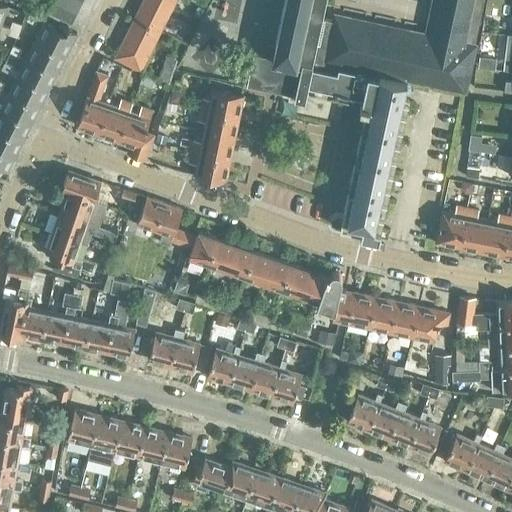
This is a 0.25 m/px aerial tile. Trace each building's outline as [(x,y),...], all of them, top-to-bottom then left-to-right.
[(76,13),(81,3),(75,0),(52,0),(52,1),(76,13)] [(175,0),(142,0),(134,17),(160,30),(175,0)] [(284,0),(272,56),(254,52),(247,84),(293,94),(292,97),(295,97),(305,99),(306,92),(312,66),(321,18),(325,0),(284,0)] [(442,0),(434,38),(398,30),(335,17),(335,21),(321,18),(312,66),(347,73),(344,85),(363,90),(365,82),(405,91),(408,76),(461,88),(461,89),(463,89),(464,88),(470,58),(472,52),(483,0),(442,0)] [(71,23),(76,13),(52,1),(47,11),(71,23)] [(39,18),(30,14),(27,20),(36,24),(39,18)] [(1,24),(11,27),(20,30),(22,24),(3,17),(1,24)] [(141,70),(160,30),(134,17),(115,57),(141,70)] [(77,32),(68,28),(60,23),(58,28),(44,21),(34,42),(48,49),(50,46),(66,54),(67,52),(69,52),(73,44),(72,43),(77,32)] [(8,33),(14,35),(17,36),(20,30),(11,27),(8,33)] [(48,49),(34,42),(25,59),(39,66),(41,63),(57,71),(61,64),(62,65),(67,56),(65,56),(66,54),(50,46),(48,49)] [(13,44),(4,62),(13,67),(22,48),(13,44)] [(169,82),(174,68),(177,58),(165,54),(157,78),(169,82)] [(480,56),(479,67),(496,69),(497,58),(480,56)] [(25,59),(17,76),(31,83),(32,80),(49,88),(52,82),(54,83),(58,74),(56,73),(57,71),(41,63),(39,66),(25,59)] [(11,73),(13,67),(4,62),(1,68),(11,73)] [(306,92),(339,100),(360,104),(360,105),(367,106),(362,126),(364,127),(363,131),(361,131),(356,156),(358,156),(357,161),(355,160),(349,185),(351,185),(350,190),(348,190),(343,215),(338,213),(336,214),(334,214),(333,215),(332,216),(332,218),(331,219),(331,220),(331,221),(332,223),(333,224),(334,225),(336,226),(348,229),(348,227),(353,228),(353,230),(361,231),(360,234),(379,238),(409,99),(403,98),(405,91),(365,82),(363,90),(344,85),(347,73),(312,66),(306,92)] [(99,99),(108,74),(96,70),(77,125),(98,133),(109,102),(99,99)] [(155,77),(143,73),(140,82),(151,87),(155,77)] [(17,76),(8,93),(22,100),(23,97),(40,105),(43,99),(45,100),(50,91),(48,90),(49,88),(32,80),(31,83),(17,76)] [(210,98),(202,96),(200,108),(239,116),(244,94),(212,87),(210,98)] [(8,93),(2,104),(0,102),(0,110),(13,117),(15,114),(32,122),(35,116),(37,117),(41,108),(39,107),(40,105),(23,97),(22,100),(8,93)] [(133,103),(121,98),(118,106),(109,102),(98,133),(118,140),(129,109),(130,110),(133,103)] [(133,145),(130,153),(130,154),(131,155),(131,154),(142,158),(150,136),(144,134),(153,110),(141,106),(138,113),(130,110),(129,109),(118,140),(133,145)] [(239,116),(200,108),(198,119),(205,120),(203,130),(235,137),(239,116)] [(0,131),(4,134),(6,131),(23,139),(26,133),(28,134),(32,125),(31,124),(32,122),(15,114),(13,117),(0,110),(0,131)] [(235,137),(203,130),(201,140),(194,139),(191,150),(230,158),(235,137)] [(0,149),(14,157),(18,150),(19,151),(24,142),(22,141),(23,139),(6,131),(4,134),(0,131),(0,149)] [(469,149),(480,151),(482,135),(471,134),(469,149)] [(0,166),(7,170),(9,167),(11,168),(15,160),(13,159),(14,157),(0,149),(0,166)] [(230,158),(191,150),(189,161),(196,163),(194,173),(226,180),(230,158)] [(465,176),(478,178),(479,168),(467,166),(465,176)] [(101,181),(68,170),(61,189),(67,191),(95,200),(101,181)] [(125,188),(124,188),(121,198),(127,200),(123,210),(129,212),(137,192),(125,188)] [(67,191),(59,215),(106,231),(107,228),(110,219),(98,215),(96,219),(89,216),(95,200),(67,191)] [(171,240),(184,244),(192,247),(197,235),(175,227),(182,208),(146,195),(137,221),(137,223),(162,232),(159,241),(169,244),(171,240)] [(459,246),(467,207),(456,204),(455,212),(442,209),(436,241),(459,246)] [(479,209),(467,207),(459,246),(481,250),(487,218),(477,216),(479,209)] [(510,215),(498,213),(497,220),(487,218),(481,250),(502,254),(510,215)] [(106,231),(59,215),(52,234),(80,244),(84,231),(116,242),(119,232),(107,228),(106,231)] [(511,256),(511,215),(510,215),(502,254),(511,256)] [(197,235),(192,247),(188,258),(208,265),(217,237),(198,230),(197,235)] [(76,255),(80,244),(52,234),(48,248),(52,250),(50,258),(59,261),(56,270),(77,276),(80,267),(92,270),(94,262),(76,255)] [(217,237),(208,265),(244,278),(254,250),(217,237)] [(111,252),(104,249),(98,267),(105,269),(111,252)] [(254,250),(244,278),(281,290),(290,262),(254,250)] [(290,262),(281,290),(316,303),(317,303),(327,275),(290,262)] [(34,270),(9,264),(7,273),(32,278),(34,270)] [(330,274),(329,275),(327,274),(327,275),(317,303),(316,303),(334,310),(332,319),(339,320),(347,322),(353,290),(346,289),(346,288),(340,286),(342,278),(342,277),(342,276),(342,275),(341,274),(341,273),(340,272),(339,271),(337,271),(336,270),(334,271),(333,271),(331,272),(330,273),(330,274)] [(122,281),(113,279),(111,291),(119,293),(122,281)] [(130,282),(122,281),(119,293),(127,295),(130,282)] [(0,332),(0,334),(19,339),(20,332),(23,333),(28,308),(29,303),(26,302),(28,289),(18,287),(15,299),(7,297),(3,319),(0,332)] [(63,341),(86,346),(92,320),(73,317),(74,308),(79,309),(81,295),(82,289),(74,287),(73,293),(70,306),(68,316),(63,341)] [(156,290),(145,287),(136,324),(146,326),(156,290)] [(369,327),(376,295),(353,290),(347,322),(369,327)] [(65,292),(62,304),(70,306),(73,293),(65,292)] [(390,332),(397,300),(376,295),(369,327),(390,332)] [(472,324),(473,314),(474,313),(476,297),(461,296),(459,308),(457,323),(472,324)] [(176,307),(184,310),(187,300),(179,297),(176,307)] [(117,298),(114,315),(107,350),(129,355),(135,328),(124,326),(129,301),(117,298)] [(511,299),(489,301),(490,320),(511,319),(511,299)] [(184,310),(192,312),(196,303),(187,300),(184,310)] [(412,336),(419,304),(397,300),(390,332),(412,336)] [(412,336),(434,341),(438,325),(439,325),(440,322),(447,323),(450,311),(419,304),(412,336)] [(23,333),(43,337),(48,312),(28,308),(23,333)] [(243,308),(240,317),(248,320),(256,322),(269,326),(272,317),(243,308)] [(68,316),(48,312),(43,337),(63,341),(68,316)] [(86,346),(107,350),(114,315),(109,314),(107,323),(92,320),(86,346)] [(245,329),(248,320),(240,317),(237,327),(245,329)] [(476,330),(489,329),(490,346),(511,344),(511,319),(490,320),(475,322),(476,330)] [(253,332),(256,322),(248,320),(245,329),(253,332)] [(306,336),(309,328),(299,324),(296,331),(295,333),(306,336)] [(180,328),(175,327),(173,336),(155,331),(148,358),(170,364),(180,328)] [(185,330),(180,328),(170,364),(192,370),(191,370),(193,371),(200,343),(199,342),(199,343),(182,338),(185,330)] [(289,338),(280,335),(277,345),(286,348),(289,338)] [(289,338),(286,348),(294,350),(297,341),(289,338)] [(216,347),(209,367),(207,375),(208,375),(229,381),(240,345),(236,344),(228,342),(226,351),(216,347)] [(495,369),(501,369),(511,368),(511,344),(490,346),(490,360),(477,361),(456,361),(456,371),(495,369)] [(240,345),(229,381),(250,387),(261,352),(257,351),(254,359),(238,354),(241,346),(240,345)] [(250,387),(271,394),(282,359),(282,358),(279,367),(263,362),(266,353),(261,352),(250,387)] [(451,354),(434,354),(434,364),(451,365),(451,354)] [(287,360),(282,359),(271,394),(292,400),(292,401),(293,401),(295,394),(302,396),(305,387),(298,385),(302,374),(301,373),(300,374),(284,369),(287,360)] [(511,368),(501,369),(502,391),(511,390),(511,368)] [(480,378),(491,377),(495,377),(495,369),(456,371),(452,371),(453,381),(480,380),(480,378)] [(387,378),(379,375),(376,385),(385,387),(387,378)] [(385,387),(393,390),(396,380),(387,378),(385,387)] [(428,395),(431,385),(423,383),(420,393),(428,395)] [(7,387),(3,407),(25,411),(30,387),(17,384),(17,389),(7,387)] [(439,388),(431,385),(428,395),(436,398),(439,388)] [(65,399),(68,390),(59,388),(56,397),(65,399)] [(382,393),(377,392),(374,400),(357,394),(347,420),(348,421),(348,420),(368,428),(382,393)] [(382,393),(368,428),(389,436),(402,402),(398,400),(394,408),(379,402),(382,394),(382,393)] [(494,406),(495,396),(487,395),(485,405),(494,406)] [(504,397),(495,396),(494,406),(503,407),(504,397)] [(389,436),(409,444),(423,410),(422,409),(419,418),(403,412),(407,403),(402,402),(389,436)] [(0,431),(21,435),(25,411),(3,407),(2,414),(0,413),(0,431)] [(67,437),(91,443),(98,414),(75,408),(67,437)] [(430,453),(438,435),(441,426),(440,426),(424,420),(427,411),(423,410),(409,444),(429,452),(429,453),(430,453)] [(114,448),(122,419),(98,414),(91,443),(88,456),(111,462),(114,448)] [(114,448),(138,454),(146,425),(122,419),(114,448)] [(138,454),(162,460),(169,431),(146,425),(138,454)] [(21,435),(0,431),(0,456),(17,459),(19,445),(28,446),(29,437),(21,435)] [(185,466),(189,448),(192,437),(169,431),(162,460),(158,472),(170,475),(173,463),(185,466)] [(456,433),(452,441),(444,459),(445,459),(446,459),(465,468),(481,434),(476,432),(473,440),(456,433)] [(49,434),(47,444),(58,446),(60,436),(49,434)] [(493,449),(478,443),(481,434),(465,468),(485,477),(501,443),(497,441),(493,449)] [(485,477),(505,486),(511,471),(511,458),(502,453),(505,445),(501,443),(485,477)] [(58,446),(47,444),(46,453),(56,455),(58,446)] [(25,461),(17,459),(0,456),(0,481),(20,485),(25,461)] [(223,488),(231,467),(205,458),(202,468),(197,466),(193,478),(198,480),(196,486),(209,490),(211,484),(223,488)] [(244,504),(256,468),(233,460),(231,467),(223,488),(239,494),(237,502),(244,504)] [(256,499),(269,504),(279,476),(256,468),(244,504),(253,507),(256,499)] [(292,511),(302,484),(279,476),(269,504),(281,508),(279,511),(292,511)] [(41,477),(40,487),(51,489),(53,479),(41,477)] [(20,489),(20,485),(0,481),(0,503),(8,505),(12,488),(20,489)] [(78,494),(81,485),(71,482),(68,492),(78,494)] [(317,511),(322,498),(325,492),(302,484),(292,511),(317,511)] [(91,487),(81,485),(78,494),(88,497),(91,487)] [(51,489),(40,487),(38,497),(50,499),(51,489)] [(183,490),(173,487),(171,496),(180,499),(183,490)] [(192,492),(183,490),(180,499),(189,501),(192,492)] [(124,506),(127,496),(119,493),(116,504),(124,506)] [(127,496),(124,506),(137,509),(140,499),(127,496)] [(346,511),(348,507),(322,498),(317,511),(346,511)] [(365,511),(391,511),(394,508),(371,498),(365,511)] [(85,511),(90,511),(93,503),(83,500),(80,510),(85,511)] [(7,511),(8,505),(0,503),(0,511),(7,511)] [(101,511),(103,505),(93,503),(90,511),(101,511)]
